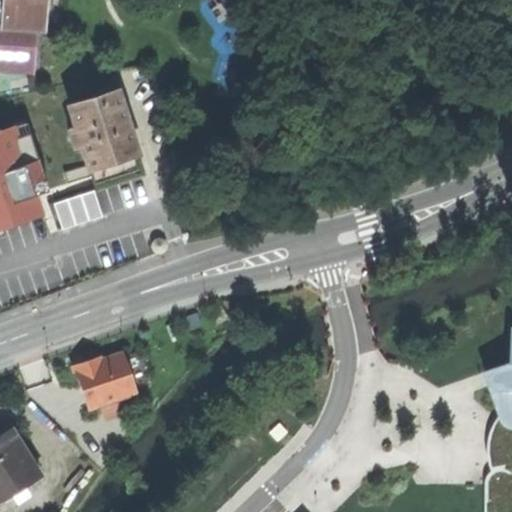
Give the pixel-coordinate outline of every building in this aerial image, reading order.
[(0,0),(0,63),(33,65),(35,27),(44,27),(45,0),(0,0)] [(116,91),(68,106),(75,125),(81,145),(87,164),(88,163),(131,149),(135,148),(116,91)] [(76,147),(81,145),(75,125),(69,127),(68,130),(73,145),(76,147)] [(0,225),(39,213),(29,180),(26,173),(41,169),(29,132),(15,137),(12,127),(0,131),(0,225)] [(137,169),(131,149),(88,163),(94,183),(115,176),(137,169)] [(94,191),(54,204),(63,229),(102,216),(94,191)] [(511,322),(508,324),(511,336),(511,338),(483,349),(490,367),(475,372),(485,401),(498,421),(509,425),(511,425),(511,322)] [(73,365),(88,408),(136,391),(123,353),(100,361),(92,364),(90,359),(73,365)] [(487,483),(485,511),(511,511),(511,425),(509,425),(498,421),(491,435),(488,450),(490,462),(494,472),(487,479),(487,483)] [(280,422),(268,433),(278,443),(289,432),(280,422)] [(0,500),(40,476),(12,430),(0,437),(0,500)]
